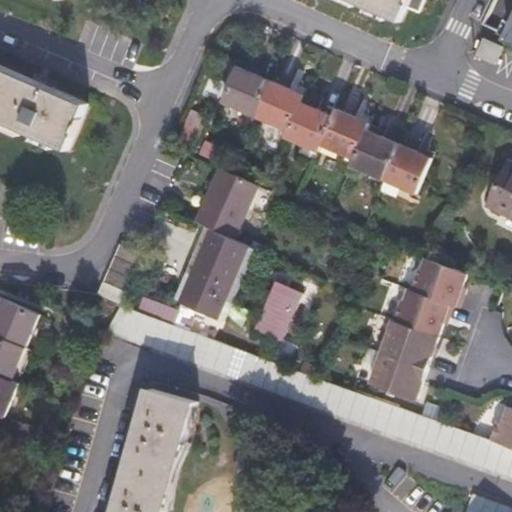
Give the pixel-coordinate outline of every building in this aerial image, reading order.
[(423,0),(340,0),(396,25),(403,11),(416,16),(423,0)] [(497,64),(500,65),(508,50),(486,41),(484,45),(502,54),(497,64)] [(479,55),(497,64),(502,54),(484,45),(479,55)] [(0,119),(72,151),(92,105),(0,64),(0,119)] [(420,195),(436,160),(372,133),(374,127),(341,112),(337,118),(306,104),(308,98),(244,70),(229,105),(292,132),(290,139),(323,152),(326,146),(359,161),(356,167),(420,195)] [(200,224),(212,229),(236,240),(261,187),(224,171),(200,224)] [(511,230),(511,184),(503,181),(486,218),(511,230)] [(141,299),(136,311),(185,331),(192,313),(215,322),(236,269),(233,268),(243,243),(236,240),(212,229),(201,255),(199,255),(176,312),(141,299)] [(96,294),(119,304),(141,254),(118,244),(96,294)] [(361,382),(409,399),(445,304),(451,306),(463,273),(427,259),(422,273),(416,271),(409,290),(405,288),(400,302),(393,300),(361,382)] [(284,328),(290,314),(298,294),(282,287),(285,281),(275,278),(255,329),(279,340),(284,328)] [(42,317),(7,301),(0,316),(0,412),(7,415),(21,384),(14,381),(42,317)] [(327,418),(511,480),(511,450),(320,384),(185,331),(136,311),(119,304),(108,331),(327,418)] [(297,316),(290,314),(284,328),(292,331),(297,316)] [(155,389),(120,511),(171,511),(202,403),(155,389)] [(511,411),(499,407),(489,438),(511,446),(511,411)] [(511,511),(477,500),(473,511),(511,511)]
